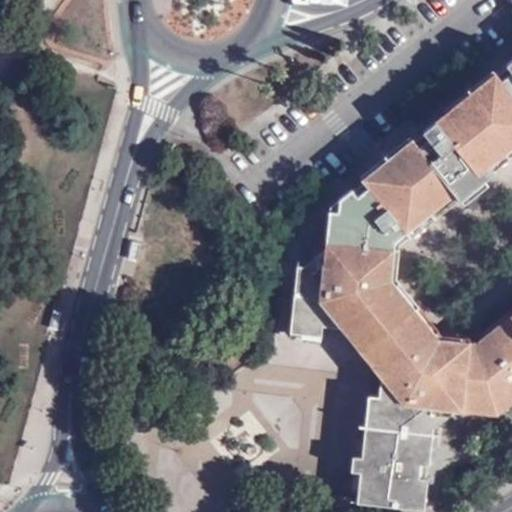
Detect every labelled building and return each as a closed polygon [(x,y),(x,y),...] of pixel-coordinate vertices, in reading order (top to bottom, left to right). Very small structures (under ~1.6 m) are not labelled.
[(350,333),(365,356),(419,315),(392,283),(395,247),(459,197),(464,205),(498,177),(492,168),(511,151),(511,65),(508,69),(509,76),(501,81),(498,79),(451,116),(449,124),(435,129),(428,136),(426,144),(414,147),(366,187),(367,192),(357,199),(356,196),(343,206),(343,216),(333,216),(328,253),(319,262),(323,268),(312,275),(300,269),(294,340),(323,342),(325,331),(350,333)] [(256,239),(218,199),(188,226),(199,241),(158,279),(194,323),(225,298),(218,291),(223,285),(220,281),(231,270),(214,249),(219,242),(234,259),(256,239)] [(511,322),(488,342),(492,346),(482,355),(479,349),(471,348),(458,347),(446,345),(440,340),(419,315),(365,356),(389,384),(384,399),(374,400),(366,457),(358,457),(357,476),(365,476),(363,504),(428,511),(431,479),(422,479),(424,463),(434,464),(436,422),(451,411),(496,415),(497,409),(511,404),(511,322)] [(243,361),(224,340),(209,353),(228,373),(243,361)] [(492,346),(488,342),(479,349),(482,355),(492,346)]
